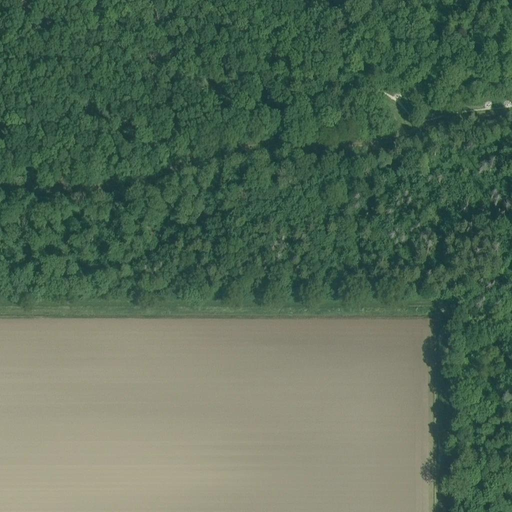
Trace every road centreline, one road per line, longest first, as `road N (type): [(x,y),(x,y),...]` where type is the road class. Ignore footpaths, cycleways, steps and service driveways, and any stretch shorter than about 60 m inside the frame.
road 1 (track): [(0,305),(440,307),(444,511)]
road 2 (track): [(7,195),(110,186),(240,149),(377,142),(440,121),(511,111)]
